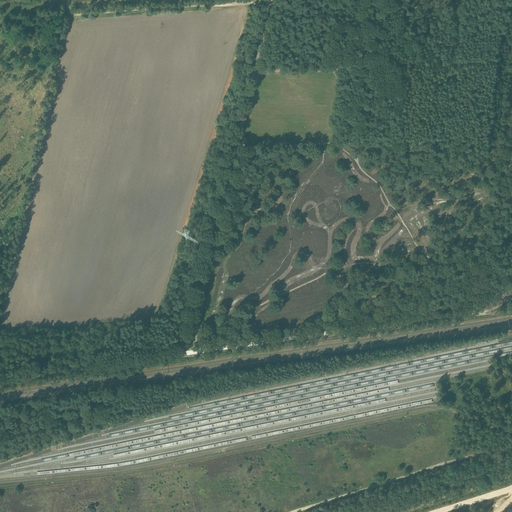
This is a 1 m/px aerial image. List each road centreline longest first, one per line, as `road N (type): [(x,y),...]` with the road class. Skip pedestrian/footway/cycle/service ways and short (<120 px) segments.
road 1 (unclassified): [(0,380),(184,353),(272,0)]
road 2 (unknown): [(511,77),(499,185),(446,151),(411,140),(338,145)]
road 3 (track): [(511,446),(409,471),(296,511)]
road 4 (track): [(258,1),(85,16),(71,13),(68,3)]
road 5 (track): [(187,344),(344,267)]
